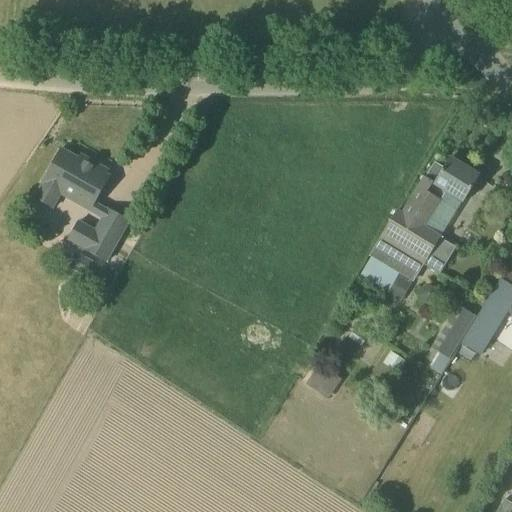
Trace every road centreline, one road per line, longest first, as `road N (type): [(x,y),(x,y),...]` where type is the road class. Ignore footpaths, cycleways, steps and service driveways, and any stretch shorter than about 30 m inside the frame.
road 1 (unclassified): [(432,3),(415,52),(367,84),(124,88),(0,75)]
road 2 (tertiary): [(511,90),(434,23),(432,3)]
